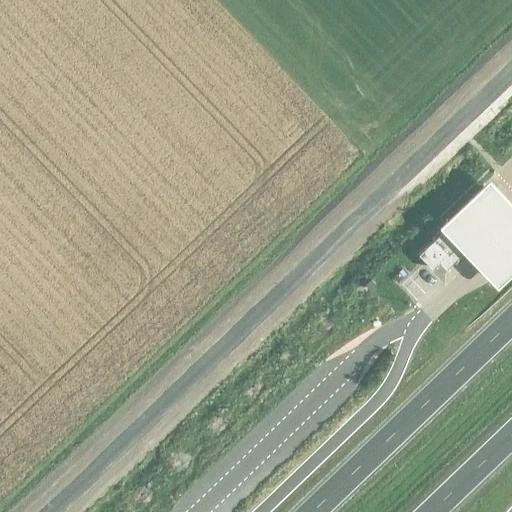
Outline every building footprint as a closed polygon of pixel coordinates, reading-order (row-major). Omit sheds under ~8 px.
[(488,181),(440,228),(456,244),(473,261),(477,265),(480,269),(499,287),(511,274),(511,205),(510,204),(510,203),(506,200),(488,181)] [(447,227),(418,254),(433,269),(440,263),(446,269),(468,249),(447,227)] [(369,290),(375,285),(371,280),(365,285),(369,290)] [(331,351),(277,384),(285,397),(339,364),(331,351)] [(276,444),(286,453),(320,418),(310,408),(276,444)] [(202,468),(186,483),(194,492),(210,477),(202,468)]
